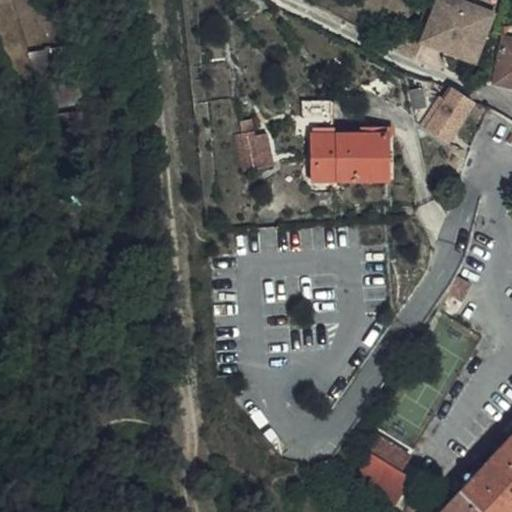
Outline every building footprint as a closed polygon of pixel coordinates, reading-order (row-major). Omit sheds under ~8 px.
[(449,43),(480,54),(483,44),(492,18),(441,0),(436,0),(430,19),(421,50),(444,57),(449,43)] [(511,42),(505,41),(496,84),(511,87),(511,42)] [(449,43),(444,57),(475,68),(480,54),(449,43)] [(421,88),(407,91),(410,105),(423,103),(421,88)] [(335,180),(333,132),(332,92),(296,92),(298,128),(311,129),(313,180),(335,180)] [(441,140),(471,103),(447,94),(438,106),(435,103),(419,123),(441,140)] [(271,128),(237,133),(242,167),(276,162),(271,128)] [(389,132),(333,132),(335,180),(391,179),(389,132)] [(449,292),(463,300),(472,285),(459,277),(449,292)] [(416,447),(385,428),(357,475),(400,500),(418,471),(406,464),(416,447)] [(511,511),(511,443),(441,511),(511,511)]
